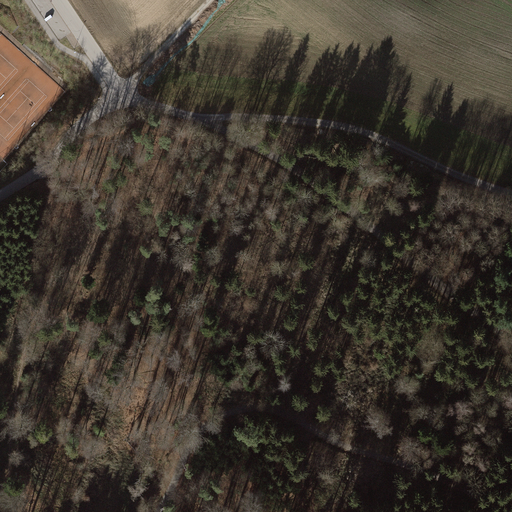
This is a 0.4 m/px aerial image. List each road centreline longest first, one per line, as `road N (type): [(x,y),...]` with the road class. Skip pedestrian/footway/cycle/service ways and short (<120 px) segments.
road 1 (unclassified): [(124,99),(191,116),(260,147),(511,341)]
road 2 (track): [(158,511),(207,421),(245,407),(270,407),(511,506)]
road 3 (track): [(138,101),(138,158),(156,221),(174,252),(260,344),(294,417)]
road 4 (track): [(511,192),(357,128),(191,116)]
road 5 (residential): [(0,195),(42,167),(75,129),(124,99)]
road 6 (track): [(211,0),(124,99)]
